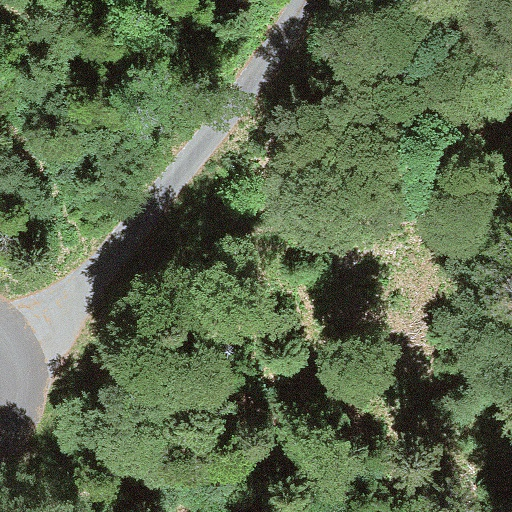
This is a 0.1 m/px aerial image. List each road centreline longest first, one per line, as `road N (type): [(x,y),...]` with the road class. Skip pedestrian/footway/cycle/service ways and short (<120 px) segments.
road 1 (track): [(44,368),(140,308),(366,63),(393,0)]
road 2 (track): [(0,442),(35,414),(44,368),(0,337)]
